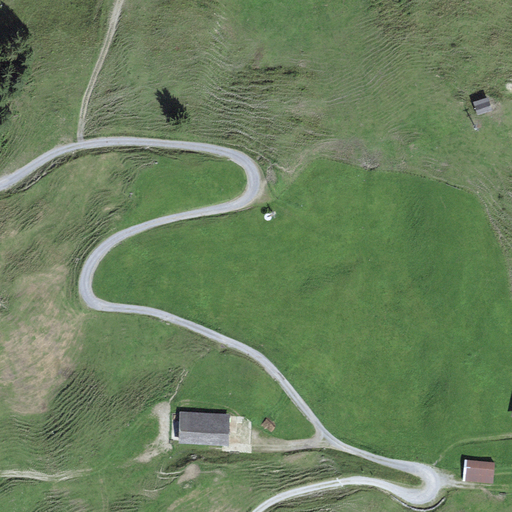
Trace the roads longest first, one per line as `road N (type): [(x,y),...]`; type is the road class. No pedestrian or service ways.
road 1 (track): [(428,475),(331,446),(237,346),(148,315),(99,308),(84,295),(93,266),(125,238),(257,196),(234,155),(81,145),(0,191)]
road 2 (track): [(261,511),(272,502),(355,482),(422,499),(433,485),(428,475)]
